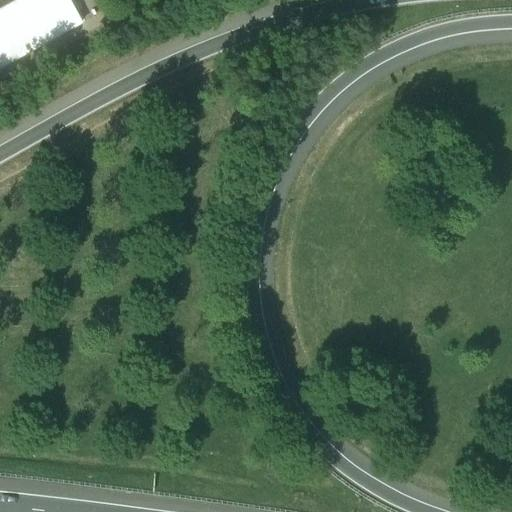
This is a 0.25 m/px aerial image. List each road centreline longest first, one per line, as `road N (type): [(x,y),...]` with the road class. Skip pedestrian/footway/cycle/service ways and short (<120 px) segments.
road 1 (motorway): [(426,511),(330,453),(286,399),(256,318),(256,231),(286,151),(338,89),(412,43),(511,24)]
road 2 (motorway): [(362,0),(200,47),(0,155)]
